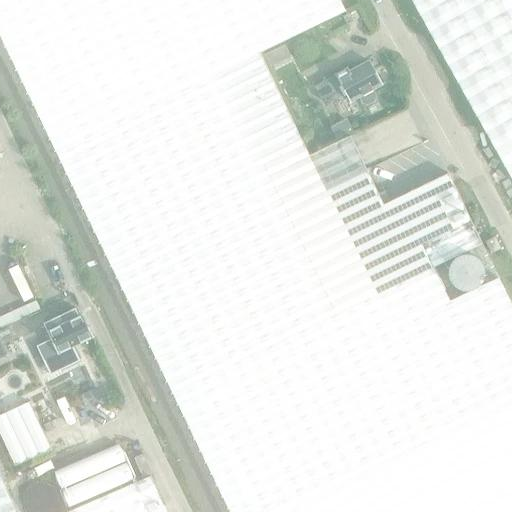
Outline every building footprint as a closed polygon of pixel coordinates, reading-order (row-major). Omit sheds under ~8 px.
[(0,0),(0,34),(232,511),(511,511),(511,307),(497,278),(450,301),(434,267),(481,244),(448,176),(384,207),(351,138),(310,158),(261,57),(265,55),(285,45),(346,16),(338,0),(0,0)] [(511,0),(411,0),(511,179),(511,0)] [(285,45),(265,55),(270,65),(290,56),(285,45)] [(381,86),(368,61),(348,72),(346,69),(313,87),(320,101),(342,90),(350,104),(381,86)] [(495,237),(487,241),(492,253),(501,248),(495,237)] [(92,337),(82,316),(29,342),(44,372),(62,363),(58,354),(92,337)] [(0,414),(0,435),(14,466),(49,450),(27,402),(0,414)] [(124,465),(124,464),(122,458),(119,453),(115,449),(111,448),(108,447),(100,448),(94,452),(91,457),(89,464),(90,471),(93,476),(98,479),(105,482),(112,481),(116,479),(118,477),(122,472),(124,465)] [(143,454),(134,458),(142,477),(152,473),(143,454)] [(82,485),(81,480),(79,475),(75,472),(69,470),(63,471),(58,474),(55,478),(53,484),(54,489),(57,494),(61,497),(66,499),(72,498),(78,495),(81,491),(82,485)] [(140,479),(65,511),(164,511),(149,476),(140,479)] [(0,511),(13,511),(5,493),(0,480),(0,511)] [(49,499),(49,498),(48,493),(45,487),(40,484),(34,482),(27,482),(22,485),(18,490),(16,497),(16,500),(17,504),(21,509),(24,511),(40,511),(42,511),(44,509),(48,504),(49,499)]
